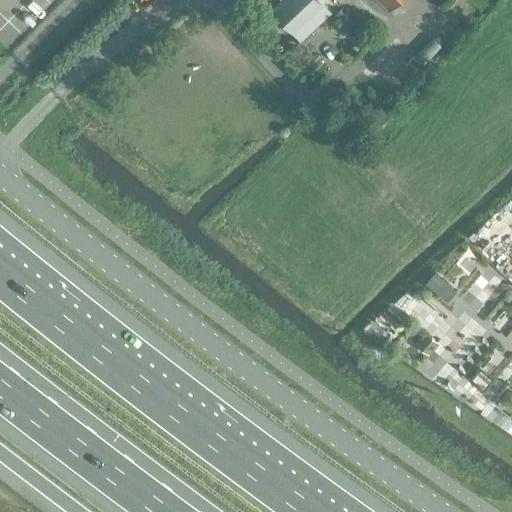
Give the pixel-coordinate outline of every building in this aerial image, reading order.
[(282,0),(274,8),(304,38),(332,10),(323,0),(322,0),(282,0)] [(415,366),(473,414),(481,410),(491,397),(498,403),(506,394),(497,386),(483,363),(468,372),(461,367),(479,346),(475,343),(489,326),(449,292),(437,306),(455,337),(440,325),(432,310),(422,302),(430,316),(421,321),(405,340),(417,350),(432,333),(437,342),(426,355),(423,356),(415,366)] [(501,370),(509,354),(511,355),(511,333),(507,331),(498,350),(491,346),(483,361),(501,370)] [(412,361),(418,350),(402,343),(397,354),(412,361)] [(511,423),(492,415),(483,434),(511,446),(511,423)]
